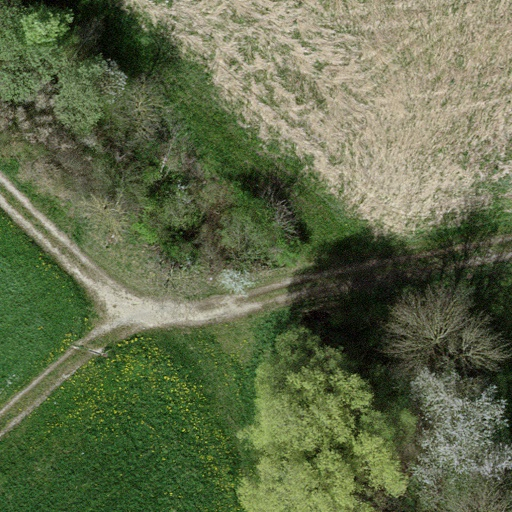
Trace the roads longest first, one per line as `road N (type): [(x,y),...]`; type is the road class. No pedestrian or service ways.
road 1 (track): [(0,185),(47,237),(153,317),(466,261),(511,244)]
road 2 (track): [(153,317),(236,420),(269,511)]
road 3 (track): [(153,317),(70,357),(0,424)]
